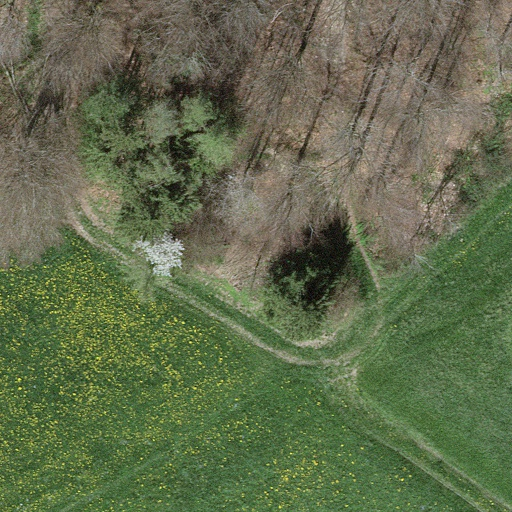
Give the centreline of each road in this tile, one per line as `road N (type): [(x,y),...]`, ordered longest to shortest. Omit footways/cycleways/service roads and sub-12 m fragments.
road 1 (track): [(366,347),(348,273),(325,0)]
road 2 (track): [(325,369),(68,245)]
road 3 (track): [(89,511),(325,369)]
road 4 (track): [(68,245),(44,121),(41,0)]
road 5 (track): [(511,214),(366,347),(325,369)]
road 6 (track): [(499,511),(403,442),(325,369)]
